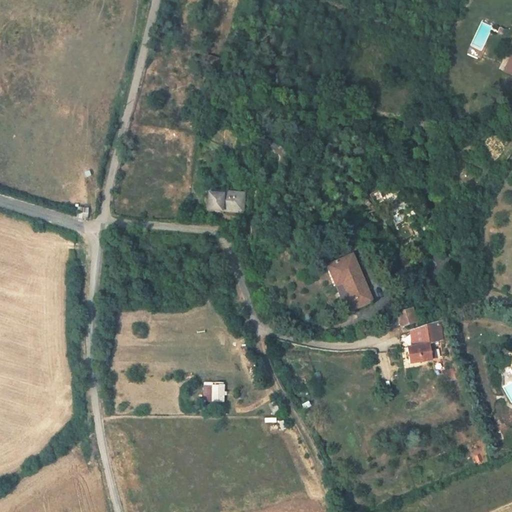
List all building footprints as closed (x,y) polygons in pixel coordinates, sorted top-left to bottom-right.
[(511,59),(511,60),(511,58),(509,57),(502,72),(511,76),(511,59)] [(246,149),(247,135),(239,134),(238,149),(246,149)] [(241,214),(242,195),(220,194),(220,199),(207,198),(206,213),(241,214)] [(88,209),(79,207),(75,218),(86,220),(88,209)] [(373,300),(354,254),(327,264),(334,281),(342,278),(353,308),(373,300)] [(413,323),(408,309),(395,314),(400,327),(413,323)] [(440,342),(438,322),(428,326),(430,343),(440,342)] [(430,361),(428,344),(426,326),(410,332),(412,349),(405,351),(407,364),(430,361)] [(218,396),(209,396),(209,412),(219,412),(218,396)]
